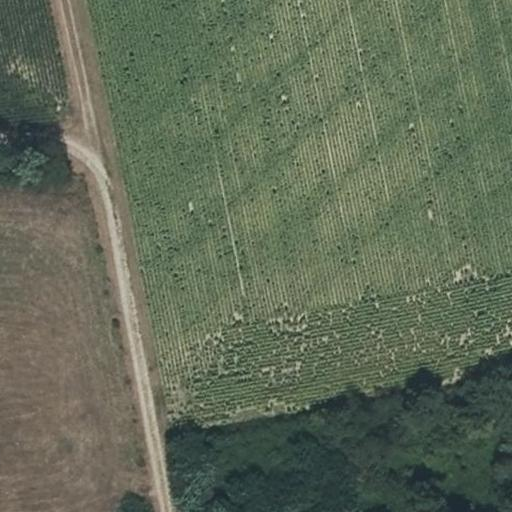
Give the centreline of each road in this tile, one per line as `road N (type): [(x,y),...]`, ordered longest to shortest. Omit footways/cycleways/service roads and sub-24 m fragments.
road 1 (track): [(87,131),(167,511)]
road 2 (track): [(60,0),(87,131)]
